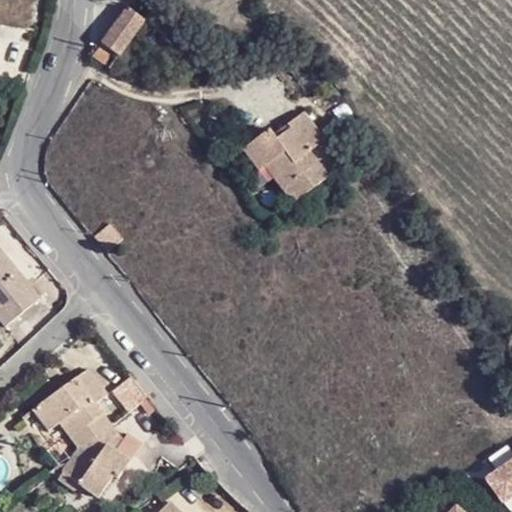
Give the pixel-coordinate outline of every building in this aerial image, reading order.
[(128,9),(104,41),(92,55),(102,63),(110,68),(144,22),(128,9)] [(317,184),(327,175),(310,154),(325,142),(301,113),(287,125),(291,128),(276,140),(268,130),(242,151),(259,172),(263,168),(269,164),(278,173),(272,178),(293,203),(317,184)] [(269,164),(263,168),(272,178),(278,173),(269,164)] [(109,224),(94,238),(108,253),(123,238),(109,224)] [(0,310),(10,322),(39,299),(0,250),(0,310)] [(0,323),(3,328),(10,322),(0,310),(0,323)] [(50,433),(60,425),(79,450),(101,434),(110,427),(95,406),(107,396),(86,369),(33,411),(50,433)] [(118,446),(121,440),(110,427),(101,434),(118,446)] [(79,450),(68,465),(84,476),(77,485),(97,499),(112,479),(116,481),(142,444),(126,433),(121,440),(118,446),(101,434),(79,450)] [(511,451),(479,475),(497,500),(511,488),(511,451)] [(84,476),(68,465),(62,474),(77,485),(84,476)] [(179,511),(169,503),(160,511),(179,511)]
